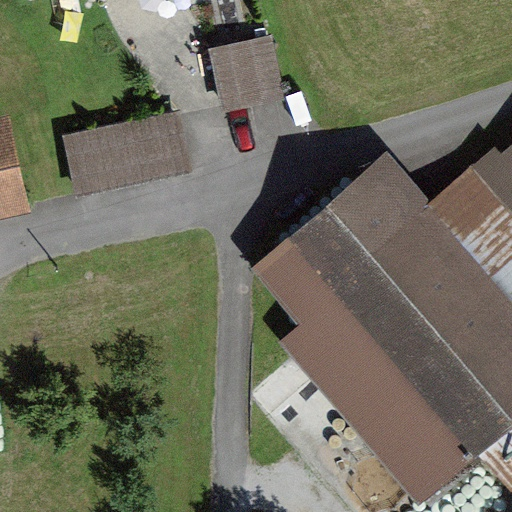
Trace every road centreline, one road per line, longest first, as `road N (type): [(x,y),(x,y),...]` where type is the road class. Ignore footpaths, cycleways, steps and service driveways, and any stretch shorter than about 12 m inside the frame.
road 1 (track): [(511,92),(268,173),(242,254),(237,511)]
road 2 (track): [(268,173),(166,205),(0,240)]
